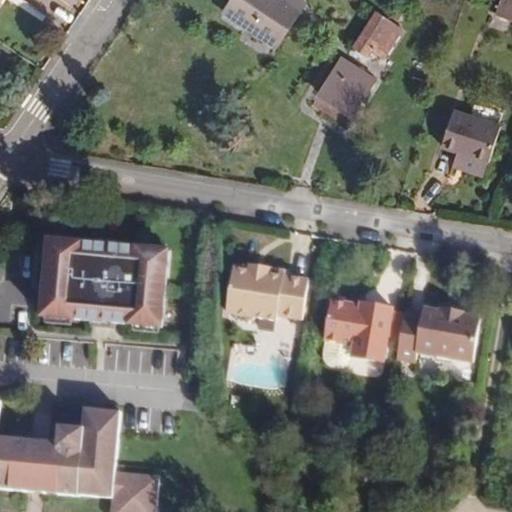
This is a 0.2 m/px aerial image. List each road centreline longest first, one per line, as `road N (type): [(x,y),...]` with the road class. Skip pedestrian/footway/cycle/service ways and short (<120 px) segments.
road 1 (residential): [(1,163),(511,246)]
road 2 (residential): [(1,163),(118,0)]
road 3 (unknown): [(511,318),(492,511)]
